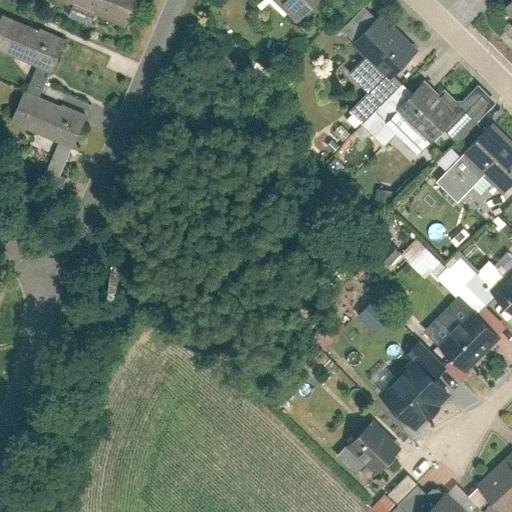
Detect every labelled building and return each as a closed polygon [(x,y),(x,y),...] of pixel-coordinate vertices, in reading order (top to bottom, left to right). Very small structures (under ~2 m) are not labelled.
[(54,0),(69,7),(64,18),(85,27),(92,12),(118,24),(129,0),(54,0)] [(273,0),(293,18),(310,0),(273,0)] [(511,0),(509,0),(499,11),(511,23),(511,0)] [(373,3),(342,32),(384,77),(415,48),(373,3)] [(9,21),(0,44),(0,49),(51,69),(61,41),(9,21)] [(360,56),(345,71),(378,104),(393,89),(360,56)] [(256,65),(247,76),(261,87),(270,76),(256,65)] [(417,87),(382,121),(414,155),(450,121),(417,87)] [(453,109),(472,125),(491,104),(472,88),(453,109)] [(53,144),(40,179),(58,187),(83,115),(20,92),(7,127),(53,144)] [(433,184),(454,204),(481,176),(499,194),(511,179),(511,152),(487,129),(433,184)] [(420,241),(401,259),(420,279),(439,260),(420,241)] [(456,257),(435,278),(466,308),(486,287),(456,257)] [(501,276),(483,262),(473,274),(491,288),(501,276)] [(511,273),(489,296),(511,318),(511,273)] [(466,310),(431,346),(463,376),(498,340),(466,310)] [(311,338),(322,350),(343,330),(332,318),(311,338)] [(381,407),(411,435),(448,397),(418,368),(381,407)] [(396,451),(366,422),(333,457),(353,475),(361,466),(372,476),(396,451)] [(511,511),(511,456),(507,452),(474,486),(501,511),(511,511)] [(385,488),(365,504),(372,511),(396,511),(411,500),(416,506),(424,499),(405,476),(387,491),(385,488)] [(457,511),(437,494),(420,511),(457,511)]
